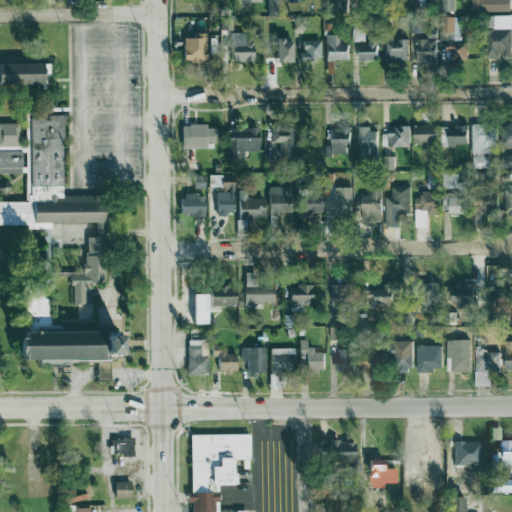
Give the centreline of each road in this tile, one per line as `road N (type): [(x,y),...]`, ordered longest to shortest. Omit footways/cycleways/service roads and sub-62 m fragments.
road 1 (primary): [(163,511),(157,0)]
road 2 (tertiary): [(0,410),(511,406)]
road 3 (residential): [(160,254),(511,249)]
road 4 (residential): [(160,98),(511,94)]
road 5 (residential): [(0,15),(157,13)]
